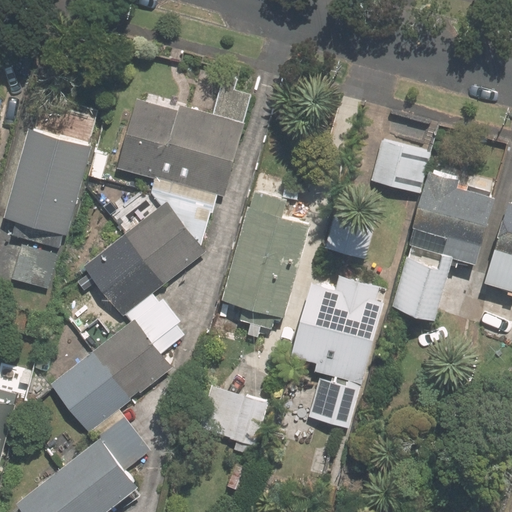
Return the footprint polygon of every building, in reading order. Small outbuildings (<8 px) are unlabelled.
[(35,58),(47,16),(13,6),(0,49),(35,58)] [(228,193),(247,124),(257,88),(228,80),(219,111),(186,103),(196,68),(162,59),(149,103),(143,102),(125,168),(160,178),(147,220),(90,265),(135,324),(59,384),(105,443),(26,504),(31,511),(112,511),(147,485),(140,476),(162,459),(123,409),(177,367),(165,352),(188,334),(179,324),(184,320),(167,298),(164,301),(155,290),(208,250),(202,242),(222,191),(228,193)] [(389,124),(374,181),(421,193),(432,149),(410,143),(413,131),(389,124)] [(95,146),(35,129),(11,216),(20,219),(16,233),(61,246),(65,231),(71,233),(95,146)] [(434,166),(396,303),(442,316),(459,256),(478,261),(497,192),(472,186),(471,190),(457,187),(461,173),(434,166)] [(290,316),(316,224),(286,216),(290,199),(260,191),(230,299),(249,304),(245,319),(276,328),(279,313),(290,316)] [(345,193),(330,247),(367,257),(383,203),(345,193)] [(511,207),(492,278),(511,283),(511,207)] [(57,256),(25,247),(16,277),(49,286),(57,256)] [(345,285),(318,277),(297,353),(327,361),(324,370),(330,372),(317,416),(355,426),(390,301),(383,299),(386,285),(349,274),(345,285)] [(268,400),(219,387),(207,429),(257,444),(268,400)] [(0,471),(21,396),(0,390),(0,471)] [(256,466),(238,460),(231,483),(250,489),(256,466)]
